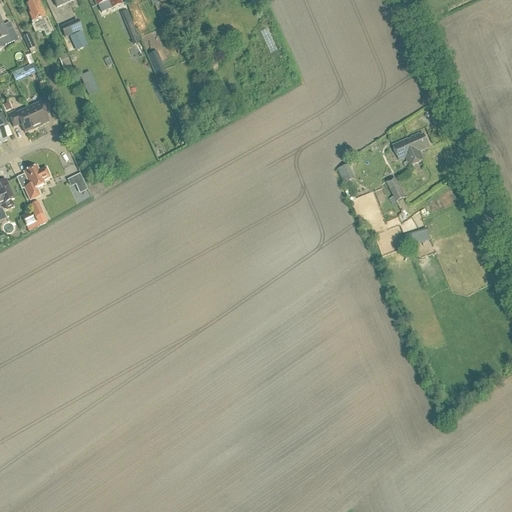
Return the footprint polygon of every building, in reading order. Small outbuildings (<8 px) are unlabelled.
[(67,4),(64,0),(52,0),(56,9),(67,4)] [(93,0),(96,7),(107,2),(110,11),(121,6),(117,0),(93,0)] [(168,8),(164,0),(151,0),(157,13),(168,8)] [(45,17),(38,1),(26,6),(30,14),(29,15),(32,23),(31,24),(33,26),(31,27),(34,34),(42,30),(46,38),(52,35),(46,20),(45,21),(45,20),(44,18),(45,17)] [(3,27),(0,20),(0,40),(4,39),(7,46),(17,41),(9,24),(3,27)] [(82,31),(77,21),(60,29),(65,39),(82,31)] [(36,53),(29,35),(23,38),(30,55),(36,53)] [(169,83),(157,53),(148,57),(160,87),(169,83)] [(72,70),(67,57),(59,59),(64,73),(72,70)] [(93,67),(95,60),(88,58),(86,64),(93,67)] [(34,65),(12,75),(15,83),(37,74),(34,65)] [(39,105),(27,110),(36,130),(41,128),(41,127),(48,124),(44,115),(51,112),(45,99),(38,103),(39,105)] [(9,104),(3,107),(6,113),(12,110),(9,104)] [(36,130),(27,110),(16,115),(15,113),(8,116),(13,129),(20,126),(24,135),(32,131),(32,132),(36,130)] [(16,128),(9,133),(12,138),(19,134),(16,128)] [(406,158),(410,167),(424,161),(420,152),(429,148),(424,136),(421,137),(420,135),(393,147),(399,161),(406,158)] [(62,160),(57,163),(62,175),(67,172),(62,160)] [(10,168),(13,178),(20,176),(17,166),(10,168)] [(38,172),(36,168),(23,174),(29,188),(24,190),(29,202),(39,198),(36,190),(45,186),(43,182),(51,179),(46,168),(38,172)] [(9,170),(2,173),(6,182),(13,179),(9,170)] [(342,188),(349,186),(346,173),(339,174),(342,188)] [(385,184),(393,198),(388,201),(392,206),(406,198),(394,178),(385,184)] [(66,187),(69,195),(73,193),(80,207),(88,203),(79,181),(66,187)] [(13,201),(5,182),(0,184),(0,206),(1,206),(3,211),(6,211),(12,210),(13,207),(11,202),(13,201)] [(364,200),(358,202),(370,231),(376,229),(364,200)] [(43,215),(39,203),(30,207),(34,218),(43,215)] [(33,224),(30,215),(21,219),(24,227),(33,224)] [(401,252),(398,236),(393,237),(393,232),(390,233),(393,253),(401,252)] [(428,238),(412,239),(413,248),(429,246),(428,238)]
